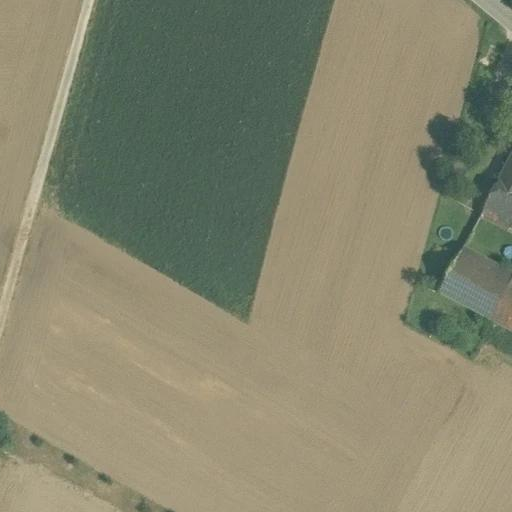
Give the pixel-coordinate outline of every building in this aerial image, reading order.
[(511,157),(498,184),(511,191),(511,157)] [(511,191),(498,184),(484,212),(511,227),(511,191)] [(511,282),(511,274),(465,250),(442,297),(490,323),(492,321),(511,282)] [(511,282),(492,321),(511,332),(511,282)] [(491,328),(484,340),(491,344),(498,332),(491,328)]
